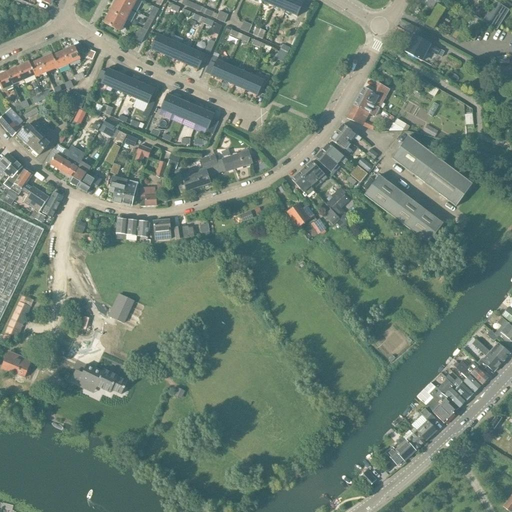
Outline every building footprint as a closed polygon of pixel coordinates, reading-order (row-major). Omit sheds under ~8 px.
[(132,10),(136,0),(116,0),(116,1),(132,10)] [(285,12),(290,0),(276,0),(274,7),(285,12)] [(297,16),(303,2),(297,0),(290,0),(285,12),(297,16)] [(417,0),(425,5),(432,9),(436,3),(439,3),(441,0),(417,0)] [(126,21),(132,10),(116,1),(110,12),(126,21)] [(496,30),(508,10),(494,1),(488,12),(483,19),(482,21),(496,30)] [(479,6),(475,13),(483,19),(488,12),(479,6)] [(155,17),(159,10),(154,8),(150,15),(155,17)] [(224,23),(228,15),(219,11),(215,19),(224,23)] [(120,32),(126,21),(110,12),(104,24),(120,32)] [(149,28),(153,21),(148,19),(144,26),(149,28)] [(248,33),(251,25),(243,22),(239,29),(248,33)] [(262,39),(265,31),(256,27),(253,35),(262,39)] [(141,43),(147,32),(139,28),(133,39),(141,43)] [(455,28),(450,37),(457,42),(462,33),(455,28)] [(420,59),(428,44),(422,41),(423,40),(413,35),(404,52),(414,57),(415,56),(420,59)] [(163,55),(169,41),(158,36),(152,50),(163,55)] [(175,60),(181,46),(169,41),(163,55),(175,60)] [(287,53),(290,48),(283,45),(281,50),(287,53)] [(186,65),(192,51),(181,46),(175,60),(186,65)] [(80,60),(74,47),(63,52),(69,65),(80,60)] [(283,62),(288,54),(287,53),(281,50),(276,59),(283,62)] [(202,61),(204,56),(192,51),(186,65),(198,70),(202,61)] [(69,65),(63,52),(52,56),(52,55),(58,70),(69,65)] [(205,52),(204,56),(202,61),(206,63),(210,54),(205,52)] [(58,70),(52,55),(40,60),(46,73),(57,69),(57,70),(58,70)] [(46,73),(40,60),(29,65),(34,77),(35,78),(46,73)] [(223,81),(229,67),(217,62),(211,76),(223,81)] [(29,65),(29,63),(18,68),(24,81),(34,77),(29,65)] [(234,86),(240,72),(229,67),(223,81),(234,86)] [(24,81),(18,68),(7,73),(13,86),(24,81)] [(113,89),(119,75),(107,70),(101,84),(113,89)] [(246,90),(252,76),(240,72),(234,86),(246,90)] [(13,86),(7,73),(0,76),(0,87),(3,93),(14,88),(13,86)] [(85,79),(82,73),(75,77),(77,82),(85,79)] [(124,94),(130,80),(119,75),(113,89),(124,94)] [(257,95),(263,81),(252,76),(246,90),(257,95)] [(136,99),(142,85),(130,80),(124,94),(136,99)] [(73,87),(71,82),(65,84),(67,90),(73,87)] [(374,117),(389,90),(377,84),(372,93),(363,88),(354,105),(374,117)] [(154,90),(142,85),(136,99),(148,104),(150,98),(154,90)] [(62,92),(60,87),(54,89),(56,95),(62,92)] [(51,97),(48,92),(42,94),(45,100),(51,97)] [(75,106),(80,96),(74,93),(69,104),(75,106)] [(40,102),(37,96),(31,99),(34,104),(40,102)] [(81,109),(86,98),(80,96),(75,106),(79,108),(81,109)] [(172,115),(178,101),(166,96),(160,110),(172,115)] [(155,100),(150,98),(148,104),(143,115),(148,117),(155,100)] [(29,106),(26,101),(20,103),(23,109),(29,106)] [(184,120),(190,106),(178,101),(172,115),(184,120)] [(23,109),(20,103),(15,106),(17,111),(23,109)] [(104,115),(107,108),(103,106),(99,113),(104,115)] [(195,125),(201,111),(190,106),(184,120),(195,125)] [(25,120),(38,112),(36,107),(23,115),(25,120)] [(109,117),(112,110),(107,108),(104,115),(109,117)] [(23,128),(8,111),(0,118),(0,124),(12,138),(23,128)] [(79,111),(74,121),(80,124),(85,114),(79,111)] [(207,130),(213,116),(201,111),(195,125),(207,130)] [(125,124),(127,120),(119,116),(117,121),(125,124)] [(102,124),(99,130),(109,136),(113,130),(114,131),(117,125),(106,119),(103,125),(102,124)] [(96,121),(92,128),(97,131),(101,124),(96,121)] [(137,130),(139,125),(131,121),(129,126),(137,130)] [(28,146),(39,134),(28,125),(17,137),(28,146)] [(361,139),(343,125),(336,133),(350,144),(354,139),(358,142),(361,139)] [(157,138),(159,134),(152,130),(150,135),(157,138)] [(347,148),(350,144),(336,133),(331,141),(349,155),(352,151),(347,148)] [(39,155),(49,143),(39,134),(28,146),(39,155)] [(134,146),(136,140),(128,136),(126,142),(134,146)] [(473,185),(409,137),(392,159),(456,208),(473,185)] [(343,157),(327,144),(321,152),(339,167),(339,166),(342,163),(344,165),(347,161),(343,157)] [(114,145),(105,161),(112,165),(119,148),(114,145)] [(147,158),(150,150),(139,146),(136,153),(137,154),(135,160),(141,162),(143,156),(147,158)] [(58,170),(66,157),(54,150),(46,163),(58,170)] [(378,156),(370,150),(367,155),(375,161),(378,156)] [(252,164),(248,152),(216,162),(214,155),(208,157),(214,175),(226,171),(226,173),(252,164)] [(339,167),(321,152),(315,159),(333,174),(339,167)] [(257,154),(252,158),(256,162),(257,161),(259,164),(262,161),(257,154)] [(5,172),(15,161),(8,155),(0,162),(0,177),(1,179),(5,175),(6,174),(5,172)] [(77,168),(81,161),(72,156),(70,159),(66,157),(58,170),(71,177),(77,168)] [(175,169),(179,159),(172,156),(167,166),(175,169)] [(214,175),(208,157),(200,160),(204,170),(195,173),(195,175),(182,180),(186,192),(210,184),(207,177),(214,175)] [(372,167),(362,158),(357,164),(368,172),(372,167)] [(18,177),(15,175),(22,167),(15,161),(5,172),(6,174),(5,175),(1,179),(0,181),(0,184),(8,191),(18,177)] [(162,178),(166,165),(159,162),(155,176),(162,178)] [(299,174),(298,174),(310,188),(318,181),(320,184),(327,178),(324,175),(312,162),(299,174)] [(359,185),(367,174),(359,167),(350,177),(356,183),(359,185)] [(79,188),(87,174),(77,168),(71,177),(68,182),(79,188)] [(96,188),(101,180),(95,176),(94,178),(90,176),(94,169),(91,168),(87,174),(79,188),(87,193),(92,185),(96,188)] [(18,196),(32,176),(24,170),(11,188),(11,189),(10,190),(18,196)] [(310,188),(298,174),(292,181),(306,197),(313,191),(310,188)] [(443,224),(379,176),(364,196),(428,244),(443,224)] [(111,183),(108,192),(114,194),(112,202),(123,205),(128,181),(127,181),(112,177),(110,183),(111,183)] [(356,183),(350,177),(347,181),(353,186),(356,183)] [(135,198),(137,192),(138,184),(128,181),(123,205),(131,207),(133,197),(135,198)] [(31,208),(41,193),(33,188),(23,203),(31,208)] [(156,207),(155,188),(140,189),(141,207),(156,207)] [(337,202),(346,194),(341,188),(332,196),(333,197),(337,202)] [(42,208),(49,198),(41,193),(31,208),(38,213),(41,208),(42,208)] [(45,206),(42,213),(51,218),(62,198),(53,193),(46,207),(45,206)] [(350,201),(345,196),(331,208),(339,217),(345,212),(341,209),(350,201)] [(330,208),(337,202),(333,197),(326,204),(330,208)] [(298,228),(314,217),(307,206),(302,210),(298,205),(287,213),(298,228)] [(235,206),(228,209),(230,216),(238,213),(235,206)] [(0,319),(43,229),(0,208),(0,319)] [(243,222),(253,218),(251,212),(241,215),(243,222)] [(38,213),(35,219),(40,222),(44,217),(38,213)] [(340,220),(336,215),(329,221),(333,226),(340,220)] [(115,234),(115,240),(125,241),(126,236),(128,221),(117,220),(115,234)] [(326,229),(319,220),(314,224),(321,233),(326,229)] [(137,237),(138,222),(128,221),(126,236),(137,237)] [(171,240),(169,221),(153,222),(155,242),(171,240)] [(79,222),(76,229),(83,231),(85,224),(79,222)] [(147,238),(149,223),(138,222),(137,237),(147,238)] [(189,239),(188,228),(181,228),(174,229),(176,240),(189,239)] [(12,320),(3,342),(14,347),(23,325),(31,308),(19,303),(12,320)] [(502,316),(511,324),(511,311),(508,308),(502,316)] [(88,352),(98,323),(79,317),(69,346),(88,352)] [(501,326),(494,334),(501,340),(504,337),(511,342),(511,326),(501,318),(497,323),(501,326)] [(491,333),(489,331),(486,335),(494,342),(497,338),(491,333)] [(501,364),(489,353),(475,340),(472,344),(486,357),(482,362),(480,360),(477,363),(472,359),(470,361),(476,366),(477,364),(484,370),(486,366),(493,372),(501,364)] [(497,344),(489,353),(501,364),(510,355),(497,344)] [(24,378),(31,362),(23,359),(22,360),(8,354),(2,369),(24,378)] [(468,374),(480,386),(488,378),(478,367),(473,372),(463,361),(459,365),(460,366),(462,368),(468,374)] [(73,375),(70,382),(83,389),(86,382),(110,393),(111,390),(121,395),(124,389),(125,388),(124,387),(127,382),(117,377),(118,376),(104,370),(102,372),(86,364),(80,378),(73,375)] [(473,394),(480,386),(468,374),(462,368),(460,366),(459,365),(456,368),(467,379),(462,383),(473,394)] [(462,383),(460,386),(448,375),(445,378),(447,380),(446,380),(455,388),(453,390),(465,401),(473,394),(462,383)] [(446,380),(437,389),(458,409),(465,401),(453,390),(455,388),(446,380)] [(443,424),(458,409),(437,389),(435,387),(428,394),(432,398),(425,405),(432,412),(443,424)] [(48,409),(52,397),(47,395),(42,407),(48,409)] [(421,416),(411,425),(412,426),(414,428),(416,431),(415,432),(425,442),(436,432),(430,425),(435,421),(424,409),(419,414),(421,416)] [(496,416),(488,427),(492,431),(501,420),(496,416)] [(410,430),(402,437),(406,441),(405,442),(414,452),(425,442),(415,432),(416,431),(414,428),(410,431),(410,430)] [(393,449),(386,455),(397,466),(403,461),(404,462),(414,452),(405,442),(406,441),(402,437),(401,436),(391,447),(393,449)] [(373,456),(368,460),(373,466),(378,461),(373,456)] [(367,471),(359,478),(368,488),(376,480),(367,471)] [(511,494),(502,508),(508,511),(510,511),(511,510),(511,494)]
